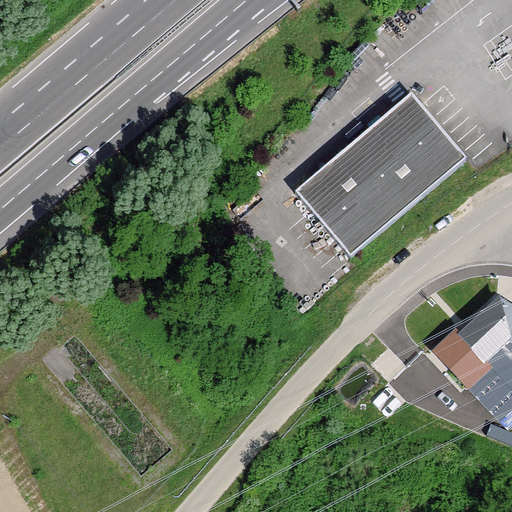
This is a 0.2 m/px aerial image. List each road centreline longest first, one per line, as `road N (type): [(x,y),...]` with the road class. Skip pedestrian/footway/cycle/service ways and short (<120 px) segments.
road 1 (unclassified): [(501,210),(378,307),(192,511)]
road 2 (trunk): [(0,214),(249,0)]
road 3 (track): [(44,511),(1,420),(0,400),(14,367),(74,318)]
road 4 (trunk): [(174,0),(0,145)]
